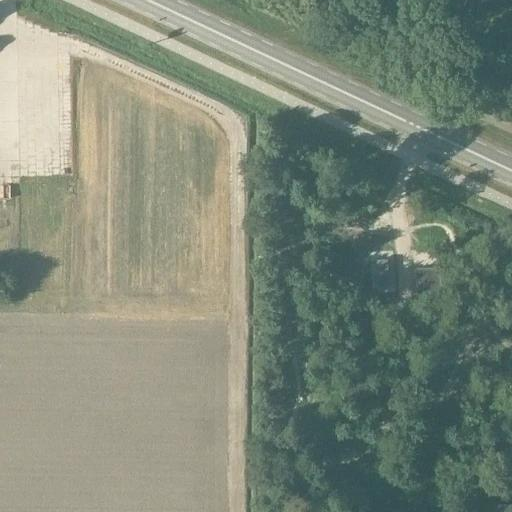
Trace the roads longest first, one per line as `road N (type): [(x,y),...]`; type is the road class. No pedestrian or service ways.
road 1 (secondary): [(511,171),(145,0)]
road 2 (unknown): [(376,67),(289,40),(256,51)]
